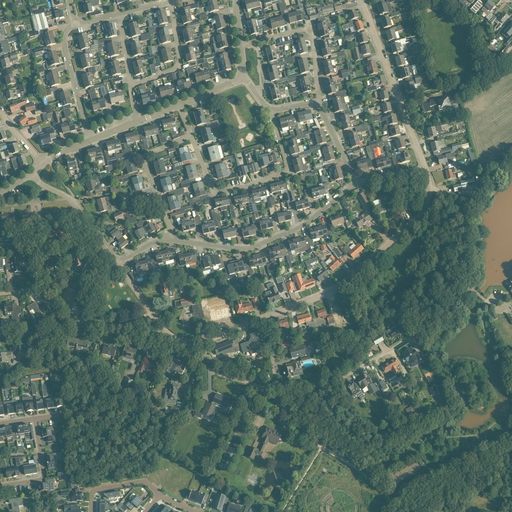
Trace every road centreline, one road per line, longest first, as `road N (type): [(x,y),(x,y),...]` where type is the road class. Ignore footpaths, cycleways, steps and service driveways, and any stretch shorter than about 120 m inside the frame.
road 1 (residential): [(429,189),(463,218),(462,295),(406,340),(316,389),(292,414)]
road 2 (residential): [(265,318),(344,282),(421,215),(429,189)]
road 3 (residential): [(170,240),(253,246),(307,222),(355,184)]
road 4 (residential): [(190,136),(214,191),(243,186),(287,170),(272,111)]
road 5 (residential): [(425,168),(361,0)]
road 6 (residential): [(153,315),(137,326),(66,324),(41,292),(0,292)]
road 7 (unclassified): [(292,414),(318,446),(387,495),(422,468)]
road 8 (residential): [(319,107),(307,31),(240,45)]
road 9 (residential): [(170,240),(144,162),(147,153),(190,136)]
road 10 (residential): [(118,263),(71,198),(31,174)]
road 11 (residential): [(91,140),(64,47),(75,25)]
